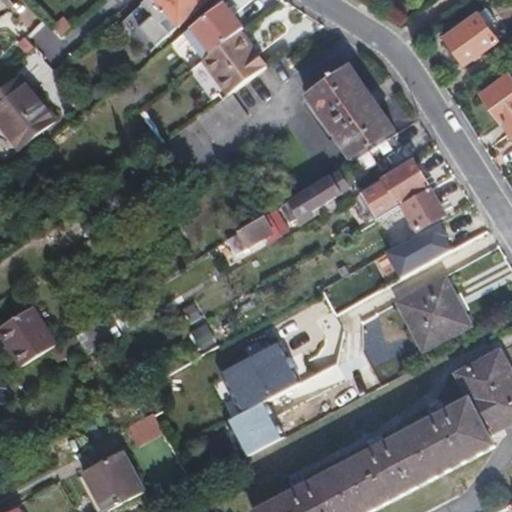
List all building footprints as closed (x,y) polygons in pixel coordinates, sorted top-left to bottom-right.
[(205,0),(153,0),(178,26),(205,0)] [(243,28),(224,3),(215,9),(183,34),(203,59),(206,57),(235,34),(243,28)] [(497,39),(479,13),(446,36),(464,62),(497,39)] [(65,22),(55,30),(63,39),(72,30),(65,22)] [(249,52),(235,34),(206,57),(232,93),(234,91),(256,75),(266,68),(253,49),(249,52)] [(38,50),(30,42),(22,48),(30,56),(38,50)] [(354,160),(398,132),(355,66),(310,94),(353,160),(354,160)] [(483,93),(511,132),(511,78),(510,75),(483,93)] [(101,86),(107,94),(117,86),(111,79),(101,86)] [(4,96),(40,134),(57,121),(24,81),(4,96)] [(254,120),(234,91),(232,93),(229,94),(199,117),(219,146),(254,120)] [(0,122),(20,149),(40,134),(4,96),(0,98),(0,122)] [(429,185),(415,164),(372,190),(385,211),(429,185)] [(337,170),(322,180),(288,201),(301,225),(320,214),(317,209),(348,188),(337,170)] [(447,217),(432,191),(405,208),(420,233),(447,217)] [(274,234),(263,217),(222,242),(233,260),(274,234)] [(470,327),(445,281),(399,305),(423,351),(470,327)] [(0,334),(22,367),(49,350),(58,345),(33,307),(0,328),(0,334)] [(57,363),(81,347),(74,335),(58,345),(49,350),(57,363)] [(208,401),(228,437),(320,388),(297,351),(208,401)] [(471,403),(260,511),(379,511),(498,449),(494,444),(505,438),(502,433),(511,427),(511,370),(502,352),(458,376),(471,403)] [(134,446),(164,439),(158,416),(128,424),(134,446)] [(162,484),(180,474),(163,441),(144,451),(162,484)] [(106,511),(143,493),(123,455),(84,475),(103,511),(106,511)]
